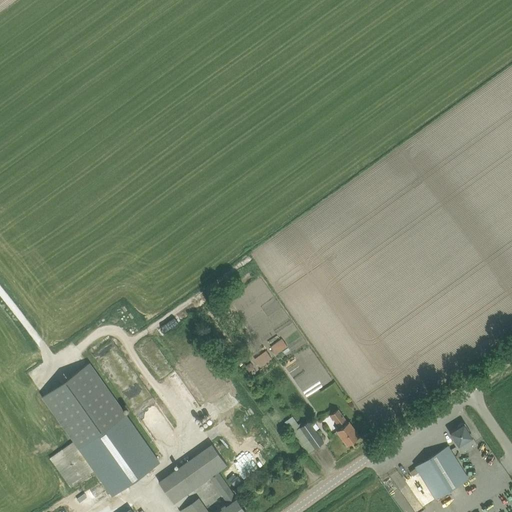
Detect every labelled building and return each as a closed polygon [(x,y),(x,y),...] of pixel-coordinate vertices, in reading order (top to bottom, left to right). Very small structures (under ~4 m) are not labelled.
[(287,346),(282,339),(271,347),(276,354),(287,346)] [(267,351),(255,360),(260,366),(272,358),(267,351)] [(42,396),(73,440),(79,448),(113,496),(122,489),(159,463),(161,462),(127,414),(90,362),(88,363),(43,395),(42,396)] [(246,366),(249,371),(254,367),(251,363),(246,366)] [(360,436),(354,428),(349,421),(348,422),(339,408),(332,413),(341,427),(337,430),(342,437),(348,445),(360,436)] [(324,442),(316,430),(319,428),(315,421),(311,423),(309,420),(299,427),(295,421),(289,425),(308,453),(324,442)] [(463,452),(477,444),(465,423),(464,423),(462,422),(458,424),(458,427),(450,432),(454,439),(453,440),(457,447),(459,445),(463,452)] [(70,487),(94,470),(73,441),(49,458),(70,487)] [(210,478),(227,502),(236,496),(218,471),(227,465),(212,444),(158,481),(174,503),(210,478)] [(468,478),(448,446),(416,466),(436,498),(468,478)] [(410,471),(413,476),(419,471),(416,467),(410,471)] [(246,511),(236,496),(227,502),(213,511),(246,511)] [(133,504),(138,511),(143,511),(137,502),(133,504)]
